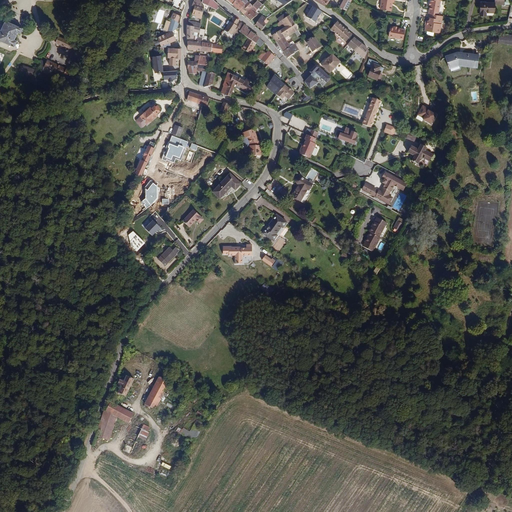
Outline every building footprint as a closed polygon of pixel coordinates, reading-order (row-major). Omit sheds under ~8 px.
[(201,8),(202,3),(203,2),(195,0),(194,0),(192,6),(195,7),(201,8)] [(216,10),(218,5),(211,0),(202,0),(203,2),(202,3),(216,10)] [(236,0),(233,5),(239,10),(248,2),(246,0),(244,0),(242,3),(239,0),(236,0)] [(346,11),(351,0),(343,0),(340,7),(346,11)] [(396,2),(395,0),(382,0),(381,9),(391,10),(393,9),(393,6),(392,5),(393,2),(394,2),(396,2)] [(430,14),(438,15),(441,0),(440,0),(430,0),(430,3),(430,5),(429,14),(430,14)] [(255,12),(262,5),(258,1),(257,1),(252,7),(243,15),(250,21),(258,15),(255,12)] [(239,10),(243,15),(252,7),(248,2),(239,10)] [(5,19),(21,27),(24,21),(22,20),(24,14),(27,15),(29,10),(13,3),(5,19)] [(495,3),(480,3),(480,11),(480,12),(495,13),(495,3)] [(204,9),(201,8),(195,7),(193,15),(196,16),(199,17),(199,19),(201,20),(202,15),(204,9)] [(314,23),(321,12),(313,7),(306,17),(314,23)] [(161,24),(165,10),(159,8),(155,22),(161,24)] [(181,14),(174,11),(171,17),(178,20),(181,14)] [(480,12),(480,11),(471,11),(471,19),(479,19),(479,12),(480,12)] [(440,33),(443,16),(438,15),(430,14),(429,21),(428,21),(427,25),(426,25),(425,31),(440,33)] [(264,23),(267,19),(262,16),(255,25),(262,30),(266,25),(264,23)] [(298,31),(289,16),(286,18),(280,22),(276,24),(278,27),(283,24),(285,28),(272,36),(276,42),(283,37),(284,39),(285,39),(289,36),(291,35),(298,31)] [(84,34),(87,27),(65,17),(62,24),(78,31),(80,27),(84,29),(82,33),(84,34)] [(166,32),(172,30),(177,28),(180,20),(178,20),(171,17),(166,32)] [(238,21),(233,18),(224,30),(231,35),(232,33),(234,34),(237,37),(239,33),(243,26),(244,26),(240,23),(238,27),(236,26),(238,21)] [(399,29),(400,25),(400,22),(391,20),(388,35),(398,36),(399,29)] [(338,21),(331,29),(346,42),(353,34),(338,21)] [(187,26),(187,39),(193,39),(194,33),(199,33),(200,28),(188,26),(187,26)] [(260,47),(264,43),(259,38),(249,31),(247,30),(248,28),(244,26),(243,26),(239,33),(249,38),(256,44),(260,47)] [(166,32),(169,41),(175,39),(172,30),(166,32)] [(294,39),(300,35),(298,31),(291,35),(294,39)] [(276,42),(283,52),(294,44),(293,42),(288,44),(286,41),(285,39),(284,39),(283,37),(276,42)] [(314,37),(306,42),(312,52),(320,47),(314,37)] [(511,45),(511,38),(503,37),(499,37),(498,43),(511,45)] [(243,49),(250,53),(256,44),(249,38),(243,49)] [(364,60),(368,51),(354,39),(347,46),(364,60)] [(50,49),(75,59),(78,53),(53,42),(50,49)] [(193,50),(201,52),(202,43),(197,43),(187,42),(187,50),(193,50)] [(201,52),(211,53),(211,52),(221,53),(222,46),(217,45),(202,43),(201,52)] [(283,52),(287,58),(298,50),(294,44),(283,52)] [(261,60),(268,65),(274,57),(268,51),(261,60)] [(462,54),(459,54),(458,54),(446,57),(449,69),(459,66),(476,68),(478,56),(462,54)] [(161,72),(164,72),(161,55),(151,56),(155,81),(162,80),(161,72)] [(340,63),(332,55),(329,59),(328,58),(325,62),(321,66),(329,74),(340,63)] [(197,68),(206,69),(210,58),(206,57),(204,62),(199,61),(197,67),(197,68)] [(57,73),(61,65),(47,59),(44,67),(57,73)] [(188,69),(195,70),(196,70),(196,67),(197,67),(199,61),(196,60),(196,62),(188,62),(187,69),(188,69)] [(381,67),(374,64),(368,77),(377,80),(381,72),(379,71),(381,67)] [(20,72),(26,74),(28,67),(22,65),(20,72)] [(317,66),(315,66),(310,72),(312,74),(304,82),(306,85),(309,90),(318,82),(315,79),(318,76),(321,78),(321,79),(322,80),(324,82),(326,83),(330,78),(317,66)] [(346,67),(340,72),(348,81),(353,76),(346,67)] [(204,88),(209,86),(212,85),(215,74),(208,71),(208,72),(207,77),(204,87),(204,88)] [(225,95),(231,97),(233,90),(235,85),(240,88),(252,94),(256,90),(248,86),(251,81),(246,78),(245,81),(228,73),(223,86),(224,86),(228,88),(225,95)] [(161,86),(173,85),(173,78),(177,78),(177,74),(164,74),(164,80),(161,80),(161,86)] [(276,75),(266,85),(286,103),(295,93),(276,75)] [(207,107),(210,100),(188,91),(185,98),(184,99),(196,103),(207,107)] [(364,119),(362,124),(371,128),(381,101),(372,98),(365,119),(364,119)] [(148,111),(153,117),(161,110),(160,110),(163,107),(162,106),(163,105),(162,103),(161,104),(160,103),(157,105),(156,104),(155,106),(153,104),(151,107),(151,108),(148,111)] [(432,125),(438,114),(422,106),(416,117),(432,125)] [(173,126),(180,129),(183,122),(176,119),(173,126)] [(256,121),(244,126),(246,131),(248,130),(251,138),(250,147),(262,148),(263,138),(263,132),(260,132),(256,121)] [(386,126),(384,133),(390,135),(392,128),(386,126)] [(344,133),(340,131),(338,139),(356,144),(360,132),(346,128),(344,133)] [(298,149),(309,155),(314,145),(312,144),(315,139),(305,135),(303,140),(304,140),(302,144),(301,147),(299,146),(298,149)] [(145,169),(157,144),(151,141),(138,172),(143,174),(145,169)] [(412,149),(410,156),(415,158),(416,161),(415,164),(419,166),(420,165),(423,164),(425,162),(426,160),(433,162),(435,155),(427,152),(426,151),(425,149),(424,148),(421,147),(420,150),(418,151),(412,149)] [(308,157),(309,155),(298,149),(297,150),(298,151),(297,152),(307,158),(308,157)] [(242,177),(230,166),(213,186),(220,192),(232,179),(236,183),(242,177)] [(319,173),(311,168),(305,178),(310,181),(309,183),(300,178),(299,178),(297,179),(296,181),(296,183),(299,185),(292,196),(305,204),(316,184),(313,183),(319,173)] [(154,185),(160,180),(152,174),(148,180),(154,185)] [(407,184),(388,175),(385,181),(387,182),(385,185),(388,187),(384,194),(382,193),(381,194),(378,193),(379,191),(369,186),(365,192),(392,206),(395,200),(391,198),(397,187),(403,190),(407,184)] [(140,182),(132,200),(134,200),(137,196),(140,198),(146,186),(140,182)] [(149,202),(153,199),(160,193),(157,189),(151,194),(152,196),(147,200),(149,202)] [(194,209),(182,221),(190,228),(196,221),(200,224),(204,219),(194,209)] [(145,229),(153,236),(157,232),(159,234),(165,229),(162,225),(165,222),(155,212),(150,217),(153,221),(145,229)] [(264,234),(267,236),(273,241),(277,236),(276,234),(281,227),(283,228),(287,222),(276,215),(263,233),(264,234)] [(149,217),(142,225),(145,228),(152,220),(149,217)] [(387,223),(378,218),(375,222),(369,232),(370,232),(368,236),(368,235),(367,238),(365,242),(366,242),(363,246),(373,252),(381,238),(379,237),(387,223)] [(398,233),(404,222),(405,221),(399,218),(393,228),(395,228),(393,231),(398,233)] [(163,249),(170,256),(179,247),(172,240),(163,249)] [(223,256),(235,256),(235,264),(244,264),(244,255),(253,255),(253,246),(223,246),(223,256)] [(348,261),(351,258),(343,252),(341,256),(348,261)] [(266,255),(262,260),(272,267),(276,261),(266,255)] [(261,288),(270,294),(273,290),(264,283),(261,288)] [(164,369),(167,365),(160,363),(154,375),(159,377),(161,377),(164,369)] [(134,379),(127,376),(124,381),(120,379),(118,384),(121,386),(118,393),(126,397),(134,379)] [(161,377),(159,377),(145,404),(155,410),(170,382),(164,379),(161,377)] [(193,383),(183,379),(181,383),(191,387),(193,383)] [(104,410),(95,436),(109,441),(117,417),(129,423),(133,414),(112,402),(111,402),(106,410),(104,410)] [(137,421),(128,439),(136,442),(142,429),(148,432),(150,427),(137,421)] [(136,442),(128,439),(122,452),(130,455),(131,454),(137,457),(149,433),(148,432),(142,429),(136,442)] [(172,437),(151,478),(170,488),(191,447),(172,437)]
